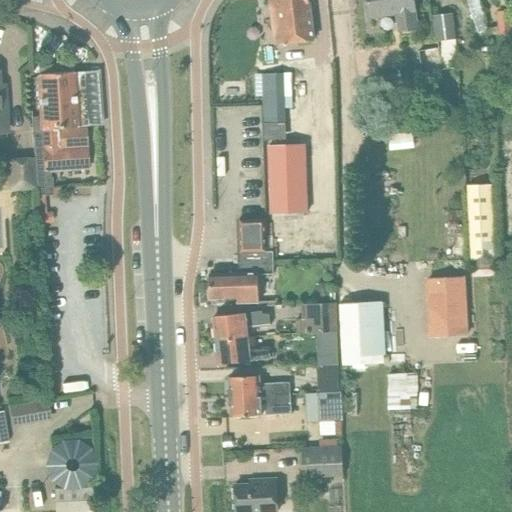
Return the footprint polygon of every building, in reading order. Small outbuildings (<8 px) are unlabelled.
[(308,0),(270,0),(276,44),(313,40),(308,0)] [(416,11),(413,0),(367,0),(368,5),(369,17),(396,13),(399,30),(417,28),(415,10),(416,11)] [(480,0),(467,0),(475,24),(487,21),(480,0)] [(510,35),(509,11),(498,11),(499,35),(510,35)] [(436,41),(456,39),(452,13),(433,15),(436,41)] [(422,94),(448,89),(445,70),(464,67),(459,41),(439,44),(439,47),(420,51),(424,71),(418,73),(422,94)] [(101,125),(97,70),(37,75),(40,117),(31,117),(33,158),(35,188),(35,196),(53,195),(53,185),(52,177),(51,177),(50,171),(88,168),(85,126),(101,125)] [(285,121),(284,73),(264,74),(265,122),(285,121)] [(362,108),(376,107),(374,83),(360,84),(362,108)] [(390,128),(391,149),(415,148),(414,127),(390,128)] [(268,145),(270,213),(308,213),(306,144),(268,145)] [(9,189),(35,188),(33,158),(7,159),(9,189)] [(473,264),(494,263),(491,184),(468,185),(473,264)] [(47,212),(39,212),(40,222),(53,221),(52,211),(47,212)] [(267,218),(259,218),(239,219),(240,273),(209,274),(210,298),(230,297),(238,297),(238,302),(259,302),(258,273),(273,273),(273,251),(268,252),(267,218)] [(430,335),(467,334),(465,278),(427,280),(430,335)] [(310,332),(336,331),(335,302),(309,303),(310,332)] [(388,363),(386,303),(344,304),(345,364),(388,363)] [(216,340),(248,336),(247,328),(270,325),(269,314),(262,315),(262,311),(214,316),(216,340)] [(250,348),(248,336),(216,340),(219,364),(270,358),(269,346),(250,348)] [(316,337),(317,354),(337,353),(336,336),(316,337)] [(318,393),(341,391),(339,363),(316,364),(318,393)] [(387,408),(418,409),(419,373),(389,372),(387,408)] [(230,397),(290,394),(290,382),(260,383),(260,375),(229,377),(230,397)] [(341,391),(318,393),(320,421),(343,420),(341,391)] [(290,394),(230,397),(231,417),(251,416),(262,415),(262,407),(291,405),(290,394)] [(49,400),(10,405),(13,423),(51,418),(49,400)] [(3,409),(0,409),(0,442),(9,441),(3,409)] [(49,487),(97,486),(96,441),(48,442),(49,487)] [(303,477),(343,475),(342,446),(302,448),(303,477)] [(278,510),(276,479),(261,479),(261,483),(235,485),(236,511),(253,511),(256,511),(278,510)]
